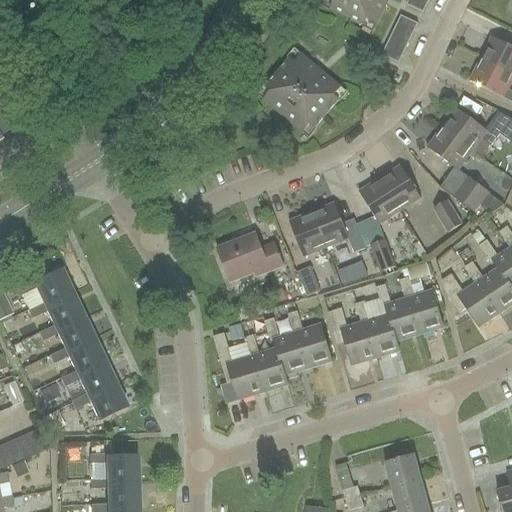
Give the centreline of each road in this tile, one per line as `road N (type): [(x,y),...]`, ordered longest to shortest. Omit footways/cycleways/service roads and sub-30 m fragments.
road 1 (residential): [(147,240),(211,203),(337,155),(419,90),(460,0)]
road 2 (residential): [(196,467),(439,396)]
road 3 (residential): [(196,467),(185,326),(147,240)]
road 4 (residential): [(101,160),(206,57),(240,0)]
road 5 (residential): [(439,396),(471,511)]
